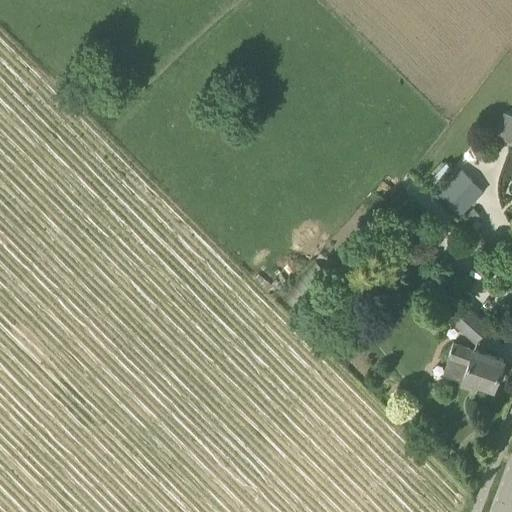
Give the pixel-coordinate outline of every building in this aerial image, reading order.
[(511,114),(503,112),(494,136),(511,142),(511,114)] [(462,169),(438,192),(459,213),(476,197),(466,187),(473,180),(462,169)] [(474,222),(481,215),(473,208),(466,215),(474,222)] [(300,311),(333,277),(315,261),(283,296),(300,311)] [(341,299),(323,307),(337,339),(355,331),(341,299)] [(476,342),(490,327),(461,300),(447,315),(476,342)] [(478,382),(494,388),(504,359),(474,349),(453,342),(442,374),(476,386),(478,382)]
